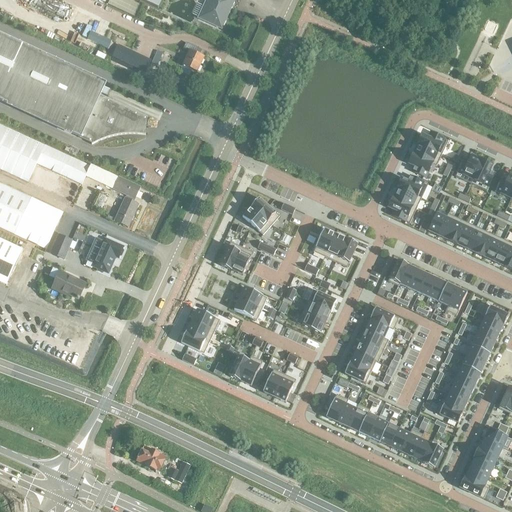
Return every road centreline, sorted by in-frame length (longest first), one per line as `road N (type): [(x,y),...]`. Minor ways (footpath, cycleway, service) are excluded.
road 1 (tertiary): [(89,430),(220,158)]
road 2 (residential): [(326,361),(297,423),(442,491)]
road 3 (residential): [(366,225),(418,116),(511,158)]
road 4 (residential): [(161,355),(250,171)]
road 5 (unknown): [(173,259),(0,177)]
road 6 (tertiary): [(220,158),(295,0)]
road 7 (residential): [(442,491),(501,362)]
road 8 (residential): [(385,234),(326,361)]
road 9 (residential): [(385,234),(511,292)]
road 10 (residential): [(250,171),(366,225)]
